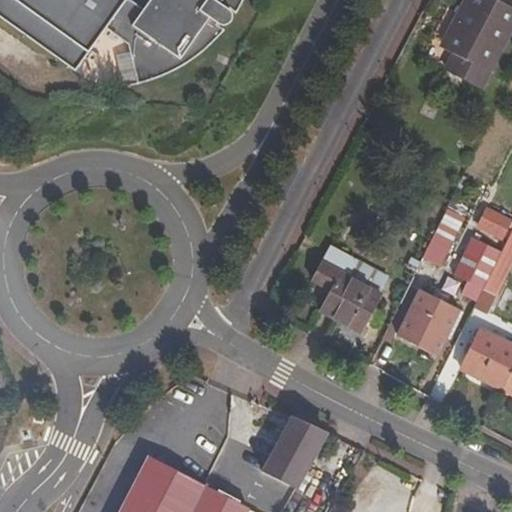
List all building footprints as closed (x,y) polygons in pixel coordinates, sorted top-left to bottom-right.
[(104,28),(127,45),(129,54),(136,85),(148,81),(158,78),(169,73),(179,68),(188,62),(197,56),(205,49),(214,41),(223,30),(216,25),(216,24),(219,25),(222,26),(225,25),(227,24),(229,22),(230,20),(231,18),(231,15),(230,14),(229,11),(227,9),(235,14),(241,2),(242,0),(148,0),(142,9),(129,0),(0,0),(0,19),(73,71),(104,28)] [(455,32),(446,51),(453,55),(489,74),(511,30),(511,9),(494,0),(465,0),(451,29),(455,32)] [(126,87),(136,85),(129,54),(119,56),(126,87)] [(446,71),(481,89),(489,74),(453,55),(446,71)] [(466,210),(451,202),(446,213),(461,221),(466,210)] [(483,223),(505,234),(509,224),(488,213),(483,223)] [(511,260),(511,232),(496,265),(483,291),(494,297),(511,260)] [(435,235),(424,258),(438,266),(450,243),(435,235)] [(472,240),(455,276),(469,284),(481,259),(487,247),(472,240)] [(321,264),(382,296),(390,279),(329,248),(321,264)] [(481,259),(469,284),(483,291),(496,265),(481,259)] [(363,332),(370,321),(375,310),(382,296),(321,264),(313,280),(331,289),(321,311),(335,318),(363,332)] [(494,297),(483,291),(474,310),(485,315),(494,297)] [(399,338),(436,356),(458,311),(421,293),(399,338)] [(375,310),(370,321),(375,323),(379,312),(375,310)] [(511,370),(511,346),(481,332),(474,345),(469,354),(461,370),(502,390),(511,370)] [(467,343),(463,352),(469,354),(474,345),(467,343)] [(511,370),(502,390),(511,394),(511,370)] [(294,488),(325,434),(291,419),(262,472),(294,488)] [(189,511),(203,486),(149,457),(119,511),(189,511)] [(248,511),(249,510),(203,486),(189,511),(248,511)]
